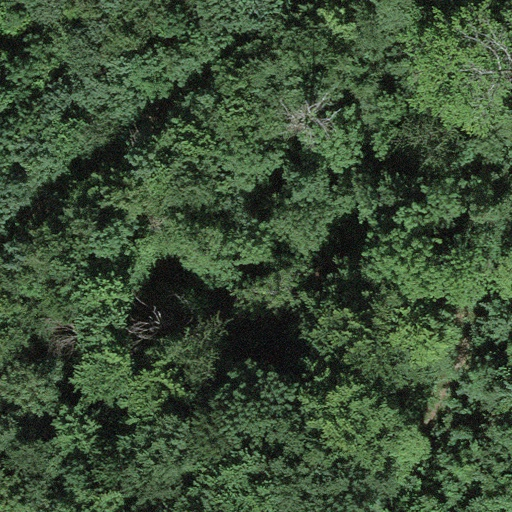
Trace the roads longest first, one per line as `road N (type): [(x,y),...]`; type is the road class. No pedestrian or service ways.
road 1 (track): [(309,0),(200,74),(0,249)]
road 2 (track): [(511,285),(440,399),(393,511)]
